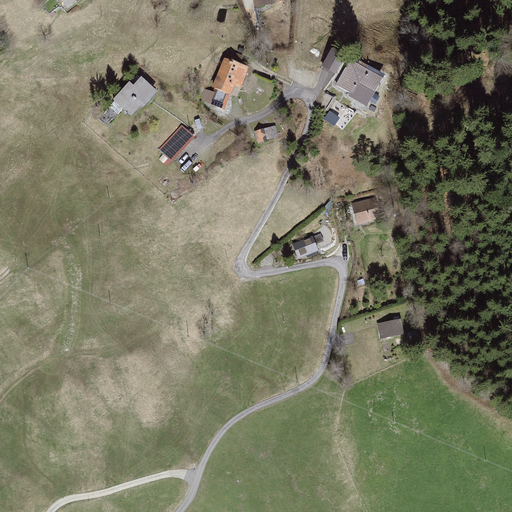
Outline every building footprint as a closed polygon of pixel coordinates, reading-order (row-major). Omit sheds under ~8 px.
[(68,0),(76,11),(93,0),(68,0)] [(280,0),(262,0),(265,13),(282,9),(280,0)] [(352,62),(350,61),(336,86),(368,104),(382,80),(365,70),(368,66),(354,58),(352,62)] [(255,71),(228,62),(218,88),(245,98),(255,71)] [(145,78),(120,101),(136,118),(161,96),(145,78)] [(258,147),(279,142),(276,128),(255,133),(258,147)] [(196,142),(181,130),(163,152),(179,164),(196,142)] [(384,200),(357,205),(362,228),(388,223),(384,200)] [(318,241),(297,248),(301,260),(322,253),(318,241)] [(408,318),(381,324),(384,338),(411,333),(408,318)]
